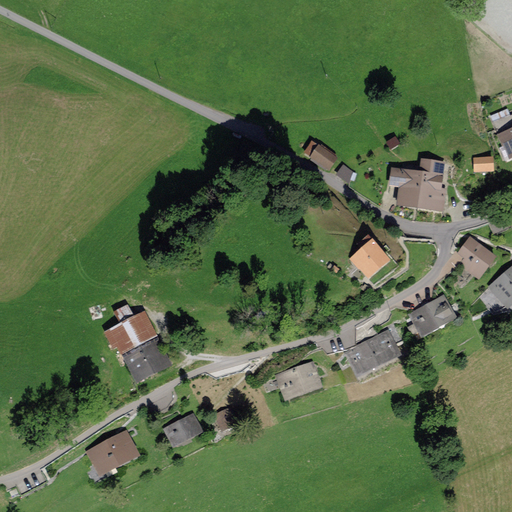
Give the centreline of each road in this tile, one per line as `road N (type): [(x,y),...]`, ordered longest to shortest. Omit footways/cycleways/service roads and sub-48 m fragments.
road 1 (unclassified): [(447,229),(431,276),(357,320),(180,378),(38,465),(0,479)]
road 2 (unclassified): [(0,10),(269,143),(379,214),(447,229)]
